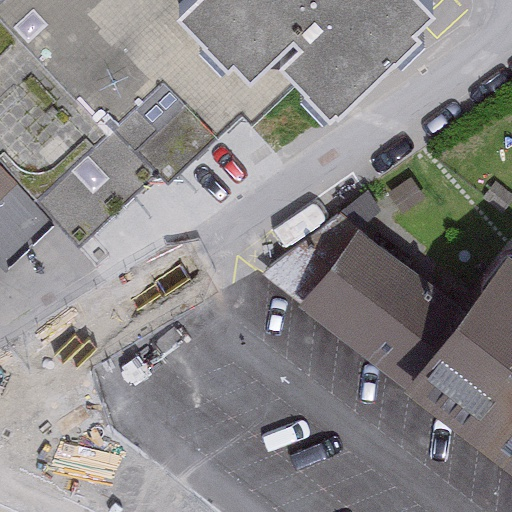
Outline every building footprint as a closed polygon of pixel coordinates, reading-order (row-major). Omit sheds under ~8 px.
[(3,0),(0,3),(0,16),(106,130),(164,76),(194,107),(237,67),(175,0),(3,0)] [(273,42),(322,94),(422,0),(175,0),(218,45),(225,38),(244,58),(285,19),(290,25),(273,42)] [(0,18),(0,152),(39,193),(106,130),(0,18)] [(0,196),(12,185),(0,172),(0,196)] [(511,253),(500,244),(456,304),(352,226),(294,303),(511,464),(511,253)]
